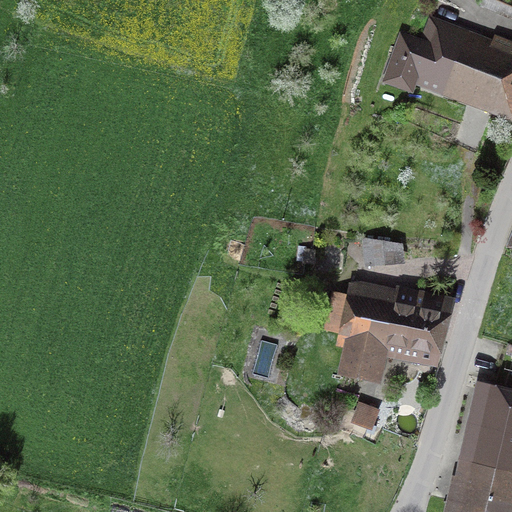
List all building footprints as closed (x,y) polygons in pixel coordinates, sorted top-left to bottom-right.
[(511,0),(480,0),(480,3),(511,16),(511,0)] [(393,53),(396,54),(387,78),(411,86),(415,74),(511,110),(511,43),(495,37),(494,41),(479,35),(476,42),(429,26),(423,41),(399,33),(393,53)] [(367,240),(369,264),(399,261),(398,245),(367,240)] [(398,296),(396,305),(334,293),(327,330),(342,333),(339,344),(348,346),(343,371),(374,378),(380,354),(387,356),(388,353),(402,357),(403,353),(435,360),(450,308),(398,296)] [(511,511),(511,391),(491,387),(461,511),(511,511)] [(353,420),(371,427),(378,410),(359,403),(353,420)]
